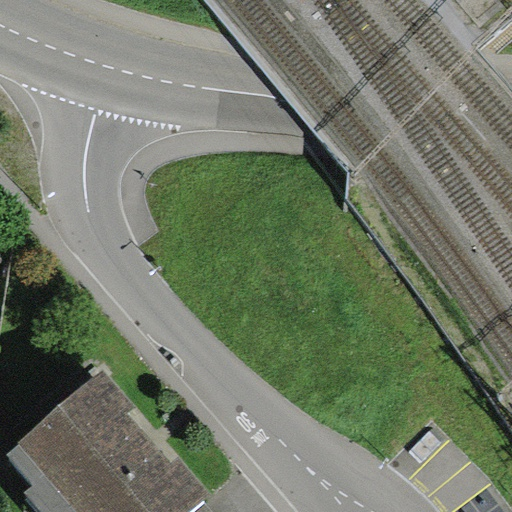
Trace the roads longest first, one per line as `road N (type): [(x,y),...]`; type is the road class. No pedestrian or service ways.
road 1 (residential): [(368,511),(293,457),(80,211),(88,128),(106,71)]
road 2 (primary): [(511,113),(267,95),(106,71)]
